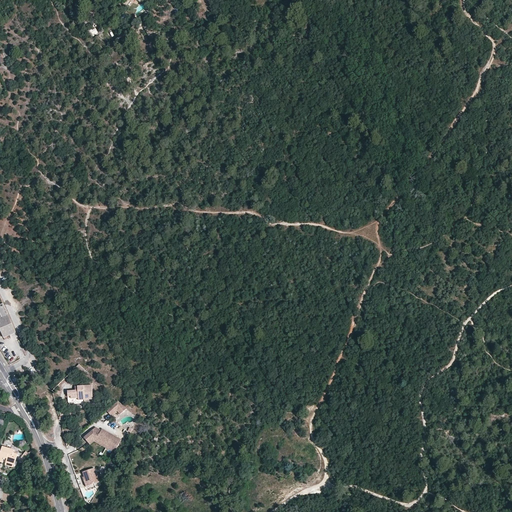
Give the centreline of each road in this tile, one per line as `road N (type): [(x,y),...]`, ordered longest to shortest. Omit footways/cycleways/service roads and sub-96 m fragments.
road 1 (track): [(462,0),(492,53),(446,137),(377,222),(376,266),(310,421),(325,463),(321,486)]
road 2 (track): [(422,495),(422,387),(450,363),(468,318),(511,286)]
road 3 (track): [(272,511),(304,487),(352,485),(406,505),(422,495)]
